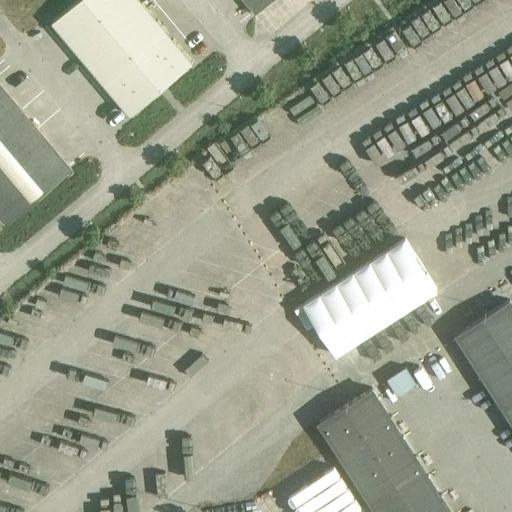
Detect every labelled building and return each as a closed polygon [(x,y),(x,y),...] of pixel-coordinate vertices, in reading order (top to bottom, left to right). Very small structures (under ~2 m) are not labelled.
[(77,0),(52,22),(130,115),(193,62),(140,0),(77,0)] [(246,0),(256,11),(268,0),(246,0)] [(0,86),(0,217),(4,222),(5,222),(69,168),(0,86)] [(457,333),(511,419),(511,304),(509,300),(457,333)] [(451,511),(372,388),(319,421),(377,511),(451,511)]
